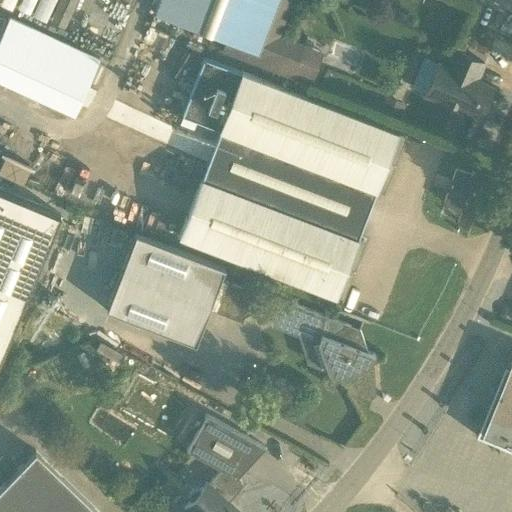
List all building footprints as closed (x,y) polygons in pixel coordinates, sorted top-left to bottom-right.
[(14,0),(10,9),(40,22),(49,0),(14,0)] [(80,0),(73,19),(118,37),(131,4),(121,0),(80,0)] [(228,39),(258,51),(266,30),(277,0),(156,0),(153,11),(223,38),(228,39)] [(228,39),(223,51),(309,84),(317,65),(308,61),(313,48),(277,34),(266,30),(258,51),(228,39)] [(477,79),(484,62),(455,50),(449,65),(438,60),(423,93),(443,102),(464,111),(465,109),(479,115),(489,92),(483,89),(486,83),(477,79)] [(383,189),(403,136),(398,134),(399,131),(287,89),(204,57),(182,114),(220,128),(219,129),(220,130),(202,177),(201,177),(178,235),(332,294),(336,296),(337,294),(342,296),(363,242),(357,240),(358,237),(357,237),(376,190),(377,187),(383,189)] [(384,95),(379,107),(402,117),(407,104),(384,95)] [(0,215),(4,219),(21,199),(0,181),(0,215)] [(0,293),(24,302),(44,249),(2,234),(0,239),(0,293)] [(254,291),(221,278),(221,277),(157,253),(133,316),(197,341),(209,308),(242,321),(244,315),(252,312),(255,304),(251,296),(254,291)] [(368,351),(360,328),(349,324),(281,298),(272,325),(317,341),(328,371),(345,377),(372,362),(375,354),(368,351)] [(511,361),(504,380),(499,378),(476,435),(511,450),(511,361)] [(238,476),(257,442),(206,412),(186,448),(221,468),(238,476)] [(0,511),(99,511),(35,450),(0,486),(0,511)] [(239,489),(241,485),(241,481),(240,478),(238,476),(221,468),(201,488),(199,488),(195,488),(192,489),(190,493),(190,496),(190,499),(177,511),(240,511),(228,501),(239,489)]
